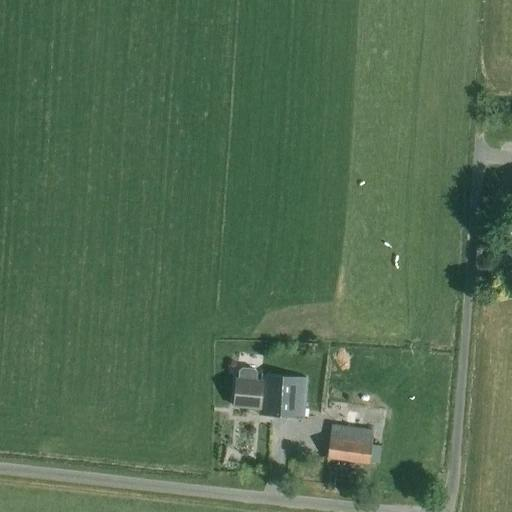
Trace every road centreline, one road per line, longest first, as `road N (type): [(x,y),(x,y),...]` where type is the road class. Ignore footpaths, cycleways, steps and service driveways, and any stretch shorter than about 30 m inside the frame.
road 1 (unclassified): [(0,471),(391,511)]
road 2 (unclassified): [(445,511),(469,262)]
